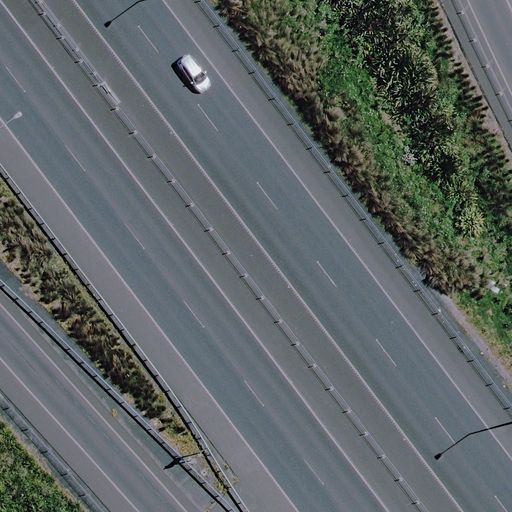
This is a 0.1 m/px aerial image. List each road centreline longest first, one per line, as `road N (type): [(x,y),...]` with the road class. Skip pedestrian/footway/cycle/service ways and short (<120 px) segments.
road 1 (motorway): [(110,0),(503,511)]
road 2 (motorway): [(341,511),(0,65)]
road 3 (motorway): [(160,511),(0,335)]
